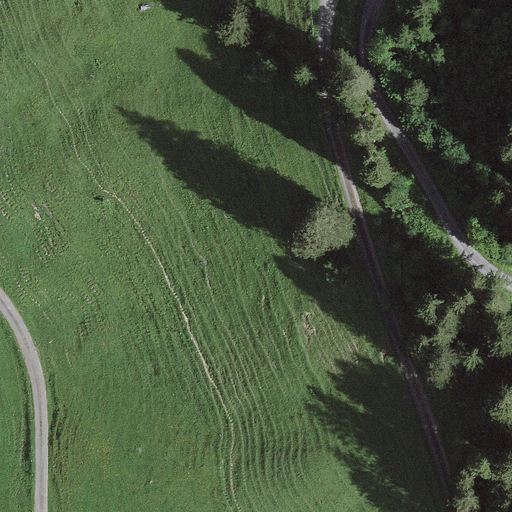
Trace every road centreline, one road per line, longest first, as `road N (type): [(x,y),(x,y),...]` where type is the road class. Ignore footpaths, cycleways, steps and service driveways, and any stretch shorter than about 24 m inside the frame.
road 1 (track): [(457,511),(341,161),(325,63),(329,0)]
road 2 (track): [(511,284),(469,253),(376,100),(364,39),(368,0)]
road 3 (track): [(0,296),(36,368),(41,511)]
